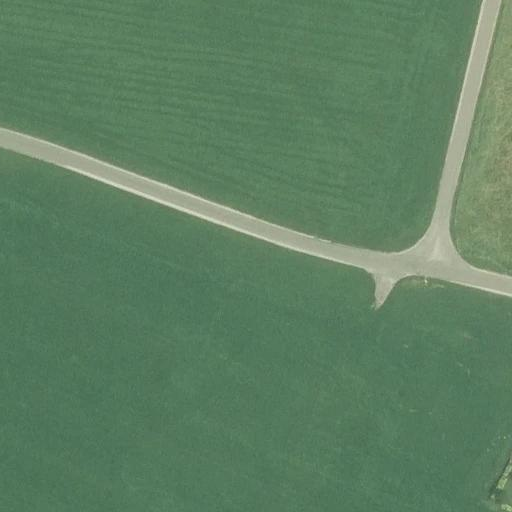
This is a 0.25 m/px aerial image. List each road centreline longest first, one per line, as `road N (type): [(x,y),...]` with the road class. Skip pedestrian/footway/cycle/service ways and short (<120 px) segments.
road 1 (unclassified): [(0,137),(273,235),(431,270)]
road 2 (unclassified): [(431,270),(494,0)]
